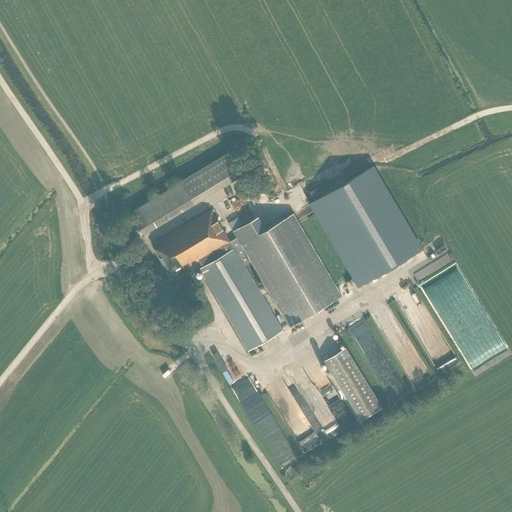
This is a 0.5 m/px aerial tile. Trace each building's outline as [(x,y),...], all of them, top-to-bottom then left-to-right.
[(229,152),(180,181),(180,182),(128,214),(142,237),(194,205),(243,176),(229,152)] [(421,249),(372,167),(310,204),(358,286),(421,249)] [(241,245),(237,237),(229,242),(210,210),(151,246),(168,274),(188,262),(188,264),(189,264),(190,266),(199,261),(202,267),(199,269),(248,351),(282,331),(244,266),(251,262),(289,327),(341,296),(319,258),(292,214),(241,245)] [(360,331),(396,398),(414,388),(373,312),(362,318),(367,328),(360,331)] [(430,357),(440,373),(460,361),(453,349),(449,342),(444,345),(446,347),(430,357)] [(344,348),(323,361),(360,420),(381,408),(344,348)] [(303,450),(354,422),(329,376),(301,391),(318,421),(314,424),(316,427),(308,432),(304,423),(292,429),(297,438),(303,450)] [(258,429),(281,466),(299,455),(276,418),(258,429)]
